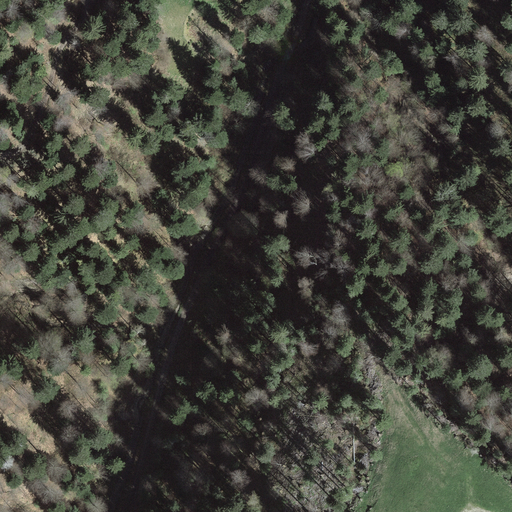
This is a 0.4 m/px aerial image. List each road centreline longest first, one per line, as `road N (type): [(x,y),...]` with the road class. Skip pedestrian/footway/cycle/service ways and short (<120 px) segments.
road 1 (track): [(124,511),(174,337),(247,178),(307,0)]
road 2 (track): [(0,157),(32,136),(65,42),(91,0)]
